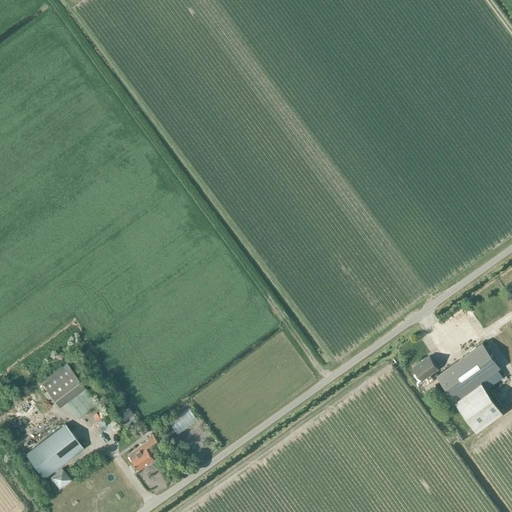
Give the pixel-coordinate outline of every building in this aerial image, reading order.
[(501,366),(483,342),(437,375),(477,430),(503,411),(481,380),(501,366)] [(422,381),(439,368),(430,355),(413,368),(422,381)] [(41,382),(44,386),(59,406),(66,401),(79,418),(98,403),(67,363),(41,382)] [(134,412),(128,404),(117,411),(123,420),(134,412)] [(96,412),(93,415),(97,421),(101,418),(96,412)] [(105,431),(113,425),(106,415),(98,421),(105,431)] [(83,447),(65,422),(25,452),(43,477),(83,447)] [(148,439),(128,454),(139,469),(155,458),(150,451),(161,443),(153,433),(147,437),(148,439)]
